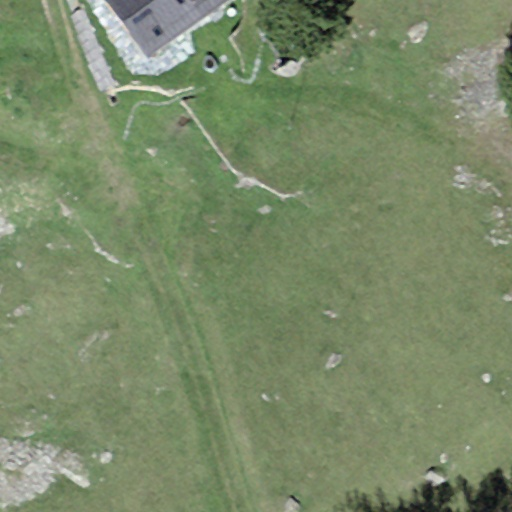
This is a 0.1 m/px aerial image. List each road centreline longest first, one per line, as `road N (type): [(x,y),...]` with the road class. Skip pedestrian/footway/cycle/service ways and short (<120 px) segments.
road 1 (track): [(52,0),(85,101),(156,249),(250,500)]
road 2 (track): [(0,157),(69,171),(138,133),(173,126),(257,134),(300,129),(328,112)]
